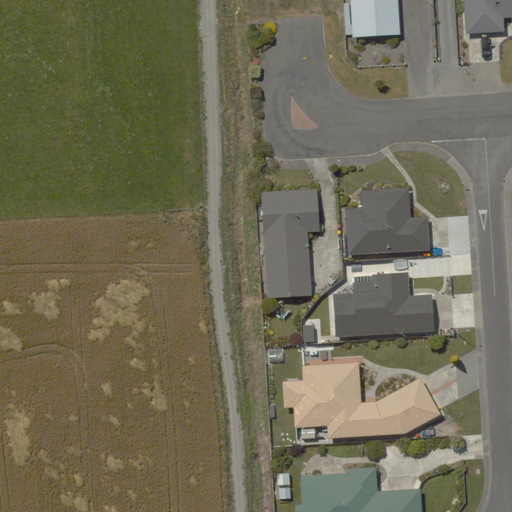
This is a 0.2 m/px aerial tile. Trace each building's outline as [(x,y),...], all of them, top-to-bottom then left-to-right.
[(399,0),(350,0),(352,35),(401,33),(399,0)] [(511,0),(464,0),(465,30),(505,29),(505,17),(511,16),(511,0)] [(363,209),(343,210),(346,255),(426,250),(424,215),(410,216),(408,185),(362,188),(363,209)] [(318,229),(316,190),(259,194),(266,297),(309,294),(305,230),(318,229)] [(383,291),(330,295),(333,342),(430,336),(428,297),(407,299),(405,274),(382,275),(383,291)] [(358,362),(303,363),(303,379),(281,379),(280,407),(291,407),(291,425),(325,425),(325,436),(406,434),(437,415),(420,378),(385,398),(358,399),(358,362)] [(344,475),(300,476),(301,500),(294,500),(294,511),(420,511),(420,487),(374,488),(374,468),(344,469),(344,475)]
